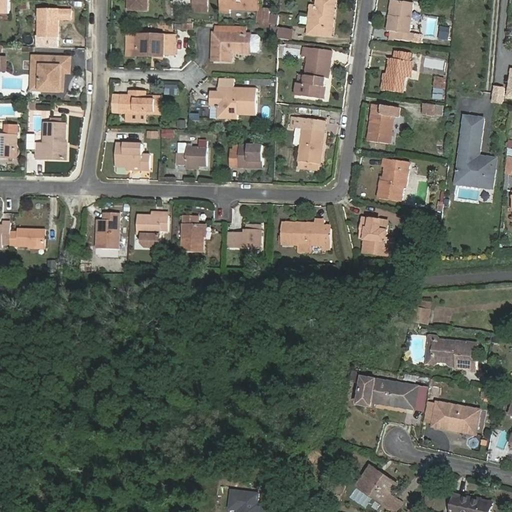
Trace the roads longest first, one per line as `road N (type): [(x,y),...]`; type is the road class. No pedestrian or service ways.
road 1 (residential): [(367,0),(343,186),(334,194),(85,187)]
road 2 (residential): [(511,478),(408,454),(395,442)]
road 3 (residential): [(101,66),(85,187)]
